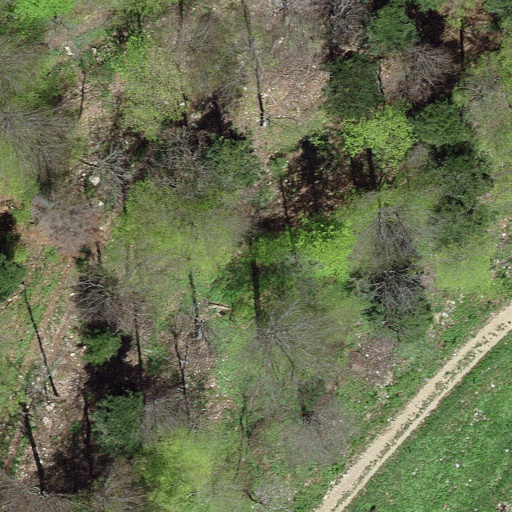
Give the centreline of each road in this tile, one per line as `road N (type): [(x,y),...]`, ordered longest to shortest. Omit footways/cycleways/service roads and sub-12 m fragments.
road 1 (track): [(249,0),(0,466)]
road 2 (track): [(327,511),(471,351),(511,319)]
road 3 (track): [(198,0),(0,100)]
